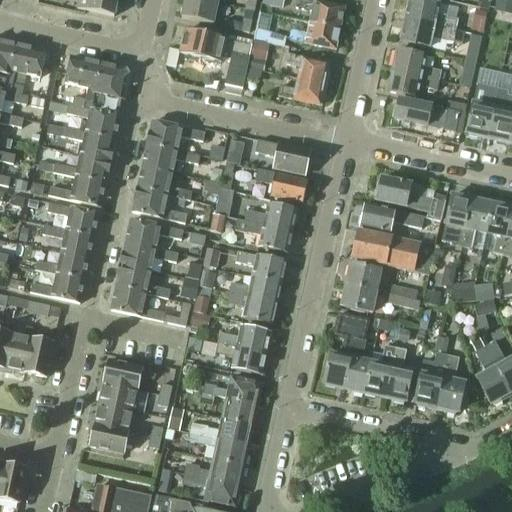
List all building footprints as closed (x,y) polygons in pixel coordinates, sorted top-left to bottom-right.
[(113,19),(117,0),(78,0),(76,11),(113,19)] [(213,27),(217,5),(195,0),(184,0),(181,20),(213,27)] [(254,13),(256,0),(246,0),(245,11),(254,13)] [(282,9),(283,0),(264,0),(263,5),(282,9)] [(338,31),(343,10),(297,0),(296,0),(295,10),(311,13),(309,24),(338,31)] [(437,16),(439,6),(410,0),(409,0),(409,1),(406,3),(405,8),(407,10),(405,21),(455,33),(458,21),(437,16)] [(486,11),(488,0),(480,0),(478,10),(486,11)] [(511,18),(511,0),(491,0),(488,13),(511,19),(511,18)] [(249,35),(254,13),(245,11),(240,33),(249,35)] [(267,35),(271,17),(260,15),(256,33),(267,35)] [(481,35),(484,20),(473,18),(470,32),(481,35)] [(400,33),(398,39),(401,41),(400,44),(430,50),(432,40),(441,41),(453,44),(462,46),(464,35),(455,33),(405,21),(402,33),(400,33)] [(334,52),(338,31),(309,24),(306,35),(290,31),(287,42),(334,52)] [(230,53),(224,78),(223,85),(225,86),(224,94),(239,97),(250,47),(184,32),(179,54),(209,61),(212,49),(230,53)] [(472,34),(461,84),(472,86),(483,36),(472,34)] [(0,93),(20,98),(22,89),(25,77),(39,80),(44,54),(14,47),(0,44),(0,93)] [(265,62),(269,47),(255,44),(252,59),(265,62)] [(170,49),(166,66),(176,68),(179,51),(170,49)] [(423,69),(426,58),(396,51),(391,72),(438,83),(440,73),(423,69)] [(326,75),(328,64),(287,56),(284,66),(299,69),(297,80),(323,86),(323,85),(327,84),(329,77),(326,75)] [(94,92),(99,66),(71,59),(65,85),(89,91),(94,92)] [(119,119),(129,76),(126,72),(99,66),(94,92),(89,91),(86,103),(84,103),(82,111),(119,119)] [(261,82),(262,74),(250,71),(248,79),(261,82)] [(436,92),(438,83),(391,72),(386,93),(416,99),(419,88),(436,92)] [(325,95),(326,89),(323,86),(297,80),(294,91),(279,88),(277,98),(319,107),(321,97),(325,95)] [(486,140),(496,90),(477,86),(466,136),(467,136),(467,138),(476,140),(477,138),(486,140)] [(507,147),(511,121),(511,98),(507,98),(508,93),(496,90),(486,140),(495,142),(495,145),(507,147)] [(26,99),(20,98),(0,93),(0,110),(2,103),(24,108),(26,99)] [(45,103),(33,101),(31,107),(43,110),(45,103)] [(82,111),(84,103),(74,101),(72,109),(82,111)] [(460,136),(464,116),(398,101),(396,109),(394,108),(391,118),(394,118),(393,121),(426,129),(428,120),(444,123),(442,132),(460,136)] [(465,107),(448,103),(446,111),(464,115),(465,107)] [(82,111),(72,109),(53,105),(51,114),(87,122),(84,135),(114,142),(119,119),(82,111)] [(21,121),(0,116),(0,126),(19,131),(21,121)] [(177,155),(181,139),(202,144),(204,135),(151,124),(146,148),(177,155)] [(110,163),(114,142),(84,135),(50,128),(48,137),(82,144),(79,157),(110,163)] [(0,138),(0,147),(9,150),(11,141),(0,138)] [(307,163),(309,154),(256,143),(253,156),(275,161),(273,170),(304,177),(304,175),(308,174),(309,166),(307,163)] [(196,167),(198,159),(177,155),(146,148),(141,170),(173,176),(176,162),(196,167)] [(221,164),(224,150),(211,148),(208,161),(221,164)] [(0,154),(0,163),(11,166),(13,157),(0,154)] [(241,160),(227,156),(225,164),(239,167),(241,160)] [(105,186),(110,163),(79,157),(76,171),(56,167),(54,176),(74,180),(105,186)] [(39,164),(37,172),(49,174),(50,166),(39,164)] [(170,190),(173,176),(141,170),(136,192),(168,199),(188,203),(190,195),(170,190)] [(221,183),(223,172),(214,170),(211,181),(221,183)] [(224,173),(221,188),(230,190),(232,175),(224,173)] [(300,206),(305,183),(256,173),(254,183),(272,187),(269,199),(300,206)] [(0,178),(0,187),(6,189),(8,180),(0,178)] [(99,210),(105,186),(74,180),(71,194),(50,189),(48,199),(99,210)] [(378,192),(375,203),(377,203),(376,208),(428,220),(440,223),(446,200),(432,197),(431,203),(417,200),(419,190),(409,188),(409,187),(380,180),(380,182),(378,183),(376,190),(378,192)] [(17,182),(16,190),(25,193),(27,185),(17,182)] [(32,185),(30,194),(41,196),(43,187),(32,185)] [(220,189),(218,201),(231,204),(233,192),(220,189)] [(165,212),(168,199),(136,192),(132,215),(183,226),(185,217),(165,212)] [(461,250),(471,202),(462,200),(461,198),(454,196),(452,198),(450,197),(444,227),(455,229),(451,247),(461,250)] [(11,197),(9,205),(21,208),(23,200),(11,197)] [(29,201),(27,209),(36,210),(37,203),(29,201)] [(484,236),(491,205),(483,203),(480,204),(471,202),(461,250),(471,252),(473,246),(482,249),(484,236)] [(217,204),(215,213),(225,215),(226,206),(217,204)] [(501,258),(511,211),(503,209),(501,207),(491,205),(484,236),(495,238),(491,256),(501,258)] [(419,231),(422,219),(364,206),(362,217),(359,219),(357,225),(359,227),(359,229),(388,235),(390,225),(419,231)] [(93,239),(98,217),(49,207),(47,215),(67,220),(64,233),(93,239)] [(297,223),(298,218),(296,216),(296,213),(266,207),(263,218),(238,212),(235,222),(237,222),(291,234),(294,225),(297,223)] [(511,211),(501,258),(511,261),(511,258),(511,211)] [(215,218),(211,234),(220,236),(224,218),(215,216),(215,218)] [(180,242),(182,234),(130,222),(125,246),(156,252),(159,238),(180,242)] [(289,244),(291,234),(237,222),(235,233),(259,238),(256,249),(286,255),(287,253),(290,252),(292,246),(289,244)] [(93,239),(64,233),(43,228),(42,237),(62,241),(59,255),(88,261),(93,239)] [(21,230),(18,242),(25,244),(28,231),(21,230)] [(428,278),(434,250),(356,233),(350,261),(428,278)] [(176,257),(156,252),(125,246),(120,268),(151,275),(154,260),(174,265),(176,257)] [(16,250),(14,259),(21,261),(23,252),(16,250)] [(216,270),(220,254),(208,252),(204,268),(216,270)] [(282,275),(285,264),(237,254),(234,265),(253,269),(251,278),(283,285),(285,276),(282,275)] [(83,283),(88,261),(59,255),(56,268),(36,264),(34,273),(54,277),(83,283)] [(199,282),(202,268),(191,266),(188,280),(199,282)] [(376,294),(380,272),(349,266),(344,287),(376,294)] [(148,288),(151,275),(120,268),(115,289),(146,296),(167,301),(168,292),(148,288)] [(211,291),(215,277),(203,274),(200,288),(211,291)] [(78,305),(83,283),(54,277),(52,290),(31,285),(29,295),(78,305)] [(281,296),(283,285),(251,278),(248,289),(229,285),(227,295),(275,306),(278,295),(281,296)] [(10,282),(8,290),(22,293),(24,285),(10,282)] [(195,301),(198,285),(185,282),(181,298),(195,301)] [(511,298),(511,284),(502,286),(503,300),(511,298)] [(474,304),(473,291),(472,285),(453,287),(448,308),(474,304)] [(371,315),(376,294),(344,287),(339,308),(371,315)] [(179,321),(163,318),(164,315),(143,311),(146,296),(115,289),(110,312),(176,327),(188,329),(193,307),(183,305),(179,321)] [(414,303),(416,294),(390,289),(388,297),(414,303)] [(491,302),(489,289),(473,291),(474,304),(491,302)] [(426,292),(425,304),(437,306),(439,294),(426,292)] [(273,317),(275,306),(227,295),(225,305),(243,309),(241,320),(271,326),(271,325),(274,325),(276,317),(273,317)] [(417,312),(418,303),(414,303),(388,297),(387,305),(417,312)] [(206,316),(209,301),(197,299),(194,313),(206,316)] [(37,316),(39,305),(29,303),(26,314),(37,316)] [(486,332),(482,318),(494,315),(491,303),(473,308),(480,334),(486,332)] [(47,318),(49,308),(39,305),(37,316),(47,318)] [(207,331),(209,320),(195,316),(192,328),(207,331)] [(343,390),(353,342),(363,344),(367,322),(337,316),(333,338),(343,340),(339,358),(329,355),(322,386),(324,386),(324,388),(333,390),(334,388),(343,390)] [(395,343),(399,328),(390,326),(387,341),(395,343)] [(270,345),(271,339),(269,337),(269,335),(240,329),(237,339),(219,335),(217,345),(264,355),(266,347),(270,345)] [(420,351),(424,332),(415,330),(411,349),(420,351)] [(400,331),(397,342),(405,344),(407,332),(400,331)] [(0,369),(3,370),(10,336),(0,333),(0,369)] [(24,374),(32,341),(10,336),(3,370),(24,374)] [(200,353),(202,343),(189,340),(187,351),(200,353)] [(444,353),(446,342),(438,340),(436,351),(444,353)] [(46,379),(53,345),(32,341),(24,374),(46,379)] [(510,396),(484,350),(480,341),(469,346),(485,375),(475,381),(490,407),(492,407),(494,408),(501,404),(502,401),(510,396)] [(363,396),(370,364),(361,362),(365,345),(363,344),(353,342),(343,390),(353,392),(352,394),(363,396)] [(511,360),(506,364),(495,344),(484,350),(510,396),(511,395),(511,360)] [(262,365),(264,355),(217,345),(214,355),(233,359),(230,370),(259,377),(260,374),(263,374),(265,368),(262,365)] [(384,399),(394,351),(384,349),(382,358),(372,356),(370,364),(363,396),(374,399),(374,397),(384,399)] [(405,404),(412,373),(401,371),(405,354),(394,351),(384,399),(393,401),(393,403),(402,405),(403,403),(405,404)] [(435,410),(447,358),(436,356),(434,366),(423,363),(413,405),(415,406),(416,408),(423,410),(425,408),(435,410)] [(458,415),(465,385),(453,382),(458,360),(447,358),(435,410),(445,412),(446,415),(453,417),(455,415),(458,415)] [(137,391),(142,370),(108,362),(103,384),(137,391)] [(256,407),(261,386),(230,379),(227,392),(215,389),(216,388),(204,385),(203,388),(184,384),(182,391),(201,395),(256,407)] [(132,413),(137,391),(103,384),(98,405),(132,413)] [(169,398),(171,388),(161,386),(159,396),(169,398)] [(252,427),(256,407),(201,395),(199,405),(212,407),(212,406),(224,408),(221,420),(252,427)] [(167,409),(169,398),(159,396),(156,407),(167,409)] [(127,434),(132,413),(98,405),(94,427),(127,434)] [(169,429),(179,431),(183,411),(173,409),(169,429)] [(248,447),(252,427),(221,420),(219,431),(190,425),(188,435),(248,447)] [(123,456),(127,434),(94,427),(89,448),(123,456)] [(160,441),(162,430),(152,428),(149,439),(160,441)] [(173,441),(175,434),(168,432),(166,440),(173,441)] [(243,467),(248,447),(188,435),(186,445),(214,451),(212,460),(243,467)] [(158,451),(160,441),(149,439),(147,449),(158,451)] [(239,488),(243,467),(212,460),(209,473),(198,471),(198,469),(185,466),(183,476),(239,488)] [(0,501),(18,505),(25,471),(3,467),(0,482),(0,501)] [(95,487),(98,476),(77,471),(74,482),(95,487)] [(234,510),(239,488),(183,476),(180,487),(195,491),(195,488),(206,490),(203,503),(234,510)] [(146,511),(150,498),(102,488),(97,511),(68,511),(67,511),(66,511),(146,511)] [(180,511),(177,501),(170,500),(170,505),(151,501),(148,511),(180,511)]
